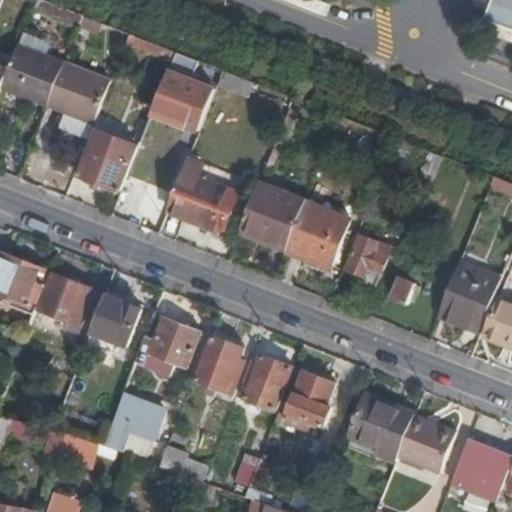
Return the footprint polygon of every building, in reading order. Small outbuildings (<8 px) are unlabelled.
[(81,26),(84,17),(66,9),(42,0),(36,0),(32,12),(79,30),(81,26)] [(511,0),(501,0),(495,19),(511,25),(511,0)] [(81,26),(100,34),(104,24),(84,17),(81,26)] [(49,45),(23,34),(3,86),(33,98),(32,100),(49,107),(65,65),(45,56),(49,45)] [(176,53),(157,45),(130,35),(126,43),(153,54),(173,62),(176,53)] [(94,124),(112,80),(66,63),(65,65),(49,107),(94,124)] [(204,86),(169,72),(153,113),(188,128),(195,110),(201,113),(203,106),(197,104),(202,91),(204,86)] [(247,94),(251,83),(224,72),(219,83),(247,94)] [(289,110),(294,99),(265,88),(261,99),(289,110)] [(208,93),(202,91),(197,104),(203,106),(208,93)] [(150,155),(159,134),(153,132),(154,128),(150,126),(140,151),(150,155)] [(79,175),(122,192),(140,146),(98,129),(79,175)] [(410,162),(416,148),(396,140),(390,155),(410,162)] [(444,159),(430,153),(421,176),(434,182),(444,159)] [(225,233),(240,196),(198,180),(203,166),(190,160),(170,211),(225,233)] [(511,182),(496,178),(492,190),(511,196),(511,182)] [(307,204),(307,203),(260,185),(258,191),(253,202),(241,235),(259,242),(260,237),(289,248),(307,204)] [(353,222),(307,204),(289,248),(287,253),(334,271),(353,222)] [(393,249),(362,236),(348,271),(366,278),(363,287),(376,293),(393,249)] [(0,302),(34,316),(50,273),(0,252),(0,302)] [(498,292),(506,273),(495,269),(488,288),(498,292)] [(89,289),(54,275),(40,310),(75,324),(89,289)] [(416,286),(401,280),(393,300),(408,306),(416,286)] [(493,305),(498,292),(488,288),(483,301),(459,291),(447,320),(477,332),(488,304),(493,305)] [(143,311),(107,296),(93,334),(129,348),(143,311)] [(511,304),(501,300),(487,336),(511,346),(511,304)] [(202,333),(156,316),(147,338),(139,335),(130,359),(139,366),(140,363),(165,376),(170,362),(188,369),(202,333)] [(241,361),(245,349),(214,338),(198,381),(233,395),(245,363),(241,361)] [(293,368),(262,356),(259,366),(254,364),(241,398),(275,411),(293,368)] [(336,385),(305,373),(290,413),(325,427),(332,409),(328,407),(336,385)] [(417,415),(417,414),(368,394),(349,439),(381,452),(379,457),(397,465),(399,457),(417,415)] [(166,413),(124,397),(105,447),(124,454),(126,449),(149,458),(166,413)] [(459,433),(417,415),(399,457),(441,476),(459,433)] [(0,417),(0,427),(11,430),(12,421),(0,417)] [(54,430),(12,421),(11,430),(9,440),(48,447),(46,456),(61,459),(63,452),(68,435),(54,430)] [(9,440),(11,430),(0,427),(0,441),(8,442),(9,440)] [(258,467),(271,434),(258,429),(245,462),(258,467)] [(258,467),(249,490),(261,494),(283,439),(271,434),(258,467)] [(98,445),(68,435),(63,452),(93,460),(98,445)] [(190,441),(173,435),(171,441),(187,447),(190,441)] [(511,467),(511,460),(469,443),(453,485),(498,503),(502,493),(511,467)] [(180,452),(168,448),(161,467),(171,471),(172,472),(180,453),(180,452)] [(187,456),(180,453),(172,472),(180,474),(186,461),(187,456)] [(209,469),(186,461),(180,474),(184,476),(201,482),(203,482),(209,469)] [(161,467),(157,466),(153,480),(166,486),(171,471),(161,467)] [(180,474),(172,472),(164,498),(176,502),(184,476),(180,474)] [(394,472),(385,503),(414,511),(416,511),(425,482),(394,472)] [(249,490),(246,498),(253,500),(258,502),(261,494),(249,490)] [(502,493),(498,503),(496,507),(505,511),(511,497),(502,493)] [(258,502),(253,500),(249,511),(265,511),(267,505),(258,502)]
